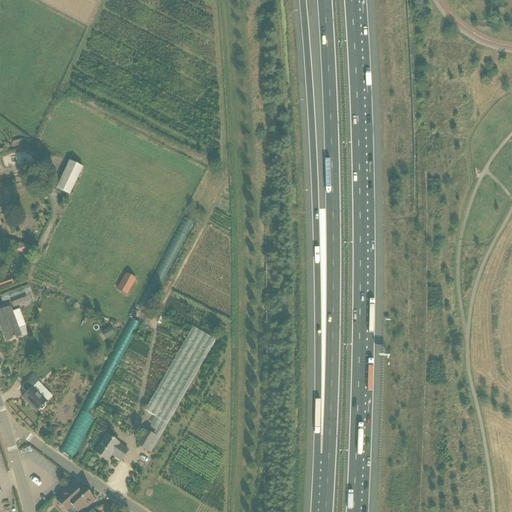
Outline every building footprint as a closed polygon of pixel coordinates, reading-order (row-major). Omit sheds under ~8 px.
[(69,162),(55,189),(68,196),(82,168),(69,162)] [(183,218),(137,306),(147,311),(194,223),(183,218)] [(136,280),(129,276),(123,288),(120,286),(117,291),(127,296),(136,280)] [(0,289),(13,285),(10,279),(2,282),(0,282),(0,289)] [(24,295),(9,300),(12,308),(27,302),(24,295)] [(27,335),(25,327),(26,327),(19,309),(11,312),(10,308),(0,311),(0,324),(7,342),(21,337),(20,336),(27,335)] [(130,318),(83,406),(93,411),(140,324),(130,318)] [(115,335),(110,327),(101,333),(106,340),(115,335)] [(153,435),(159,439),(215,340),(193,327),(145,411),(156,417),(150,427),(156,430),(153,435)] [(33,377),(22,388),(27,393),(22,398),(36,413),(53,397),(33,377)] [(150,454),(159,439),(153,435),(145,431),(136,446),(150,454)] [(69,434),(62,452),(75,457),(82,439),(69,434)] [(107,436),(95,454),(107,462),(111,455),(121,461),(128,451),(118,445),(118,444),(107,436)] [(87,507),(95,500),(91,495),(90,496),(83,488),(79,492),(73,487),(57,502),(66,511),(72,506),(76,511),(90,511),(92,511),(87,507)]
